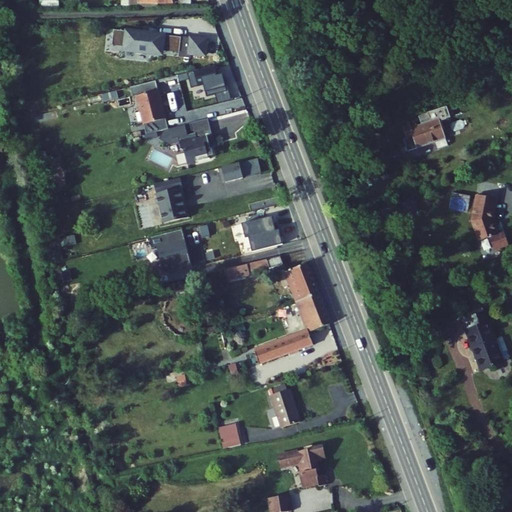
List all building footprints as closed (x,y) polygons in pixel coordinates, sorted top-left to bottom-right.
[(204,57),(206,42),(114,32),(112,46),(125,48),(125,51),(162,55),(162,52),(204,57)] [(193,88),(205,85),(208,96),(228,91),(223,75),(218,76),(215,66),(189,74),(193,88)] [(169,129),(157,79),(132,85),(134,95),(138,94),(148,134),(169,129)] [(191,125),(193,135),(196,135),(194,126),(209,123),(209,121),(191,125)] [(180,142),(182,150),(187,153),(186,155),(188,166),(209,161),(208,158),(213,156),(212,150),(211,151),(209,142),(213,141),(209,123),(194,126),(196,135),(193,135),(188,136),(189,139),(180,142)] [(170,145),(180,142),(189,139),(188,136),(193,135),(191,125),(166,131),(161,140),(170,145)] [(413,150),(416,160),(443,152),(436,132),(410,142),(409,138),(402,140),(406,152),(413,150)] [(261,174),(257,159),(222,169),(226,184),(261,174)] [(157,204),(160,206),(165,224),(190,218),(187,206),(185,206),(181,189),(184,189),(181,179),(155,185),(158,198),(156,200),(157,204)] [(475,235),(479,246),(486,247),(487,251),(490,252),(492,253),(497,265),(511,259),(507,247),(500,249),(494,234),(498,213),(480,210),(475,235)] [(250,239),(253,253),(284,246),(280,231),(277,232),(273,218),(246,224),(243,225),(247,240),(250,239)] [(183,231),(156,238),(151,239),(153,248),(158,247),(165,272),(192,266),(183,231)] [(486,247),(479,246),(483,256),(492,253),(490,252),(487,251),(486,247)] [(252,266),(254,272),(273,267),(274,270),(286,267),(284,258),(252,266)] [(294,285),(300,302),(322,296),(312,266),(288,273),(287,270),(282,271),(287,286),(294,285)] [(260,350),(263,362),(319,348),(315,331),(334,327),(322,296),(300,302),(310,333),(259,346),(260,350)] [(468,345),(483,385),(506,377),(487,327),(468,334),(471,343),(468,345)] [(253,352),(256,364),(263,362),(260,350),(253,352)] [(274,395),(287,428),(306,420),(294,389),(290,390),(288,385),(279,389),(280,393),(274,395)] [(229,449),(242,445),(237,424),(223,428),(229,449)] [(327,458),(324,447),(314,449),(314,446),(305,448),(306,451),(280,456),(282,467),(290,466),(289,462),(296,461),(297,464),(301,463),(303,474),(301,475),(303,487),(319,484),(320,488),(330,486),(328,475),(319,477),(318,472),(320,471),(318,460),(327,458)] [(269,499),(271,511),(285,511),(293,511),(290,494),(269,499)]
